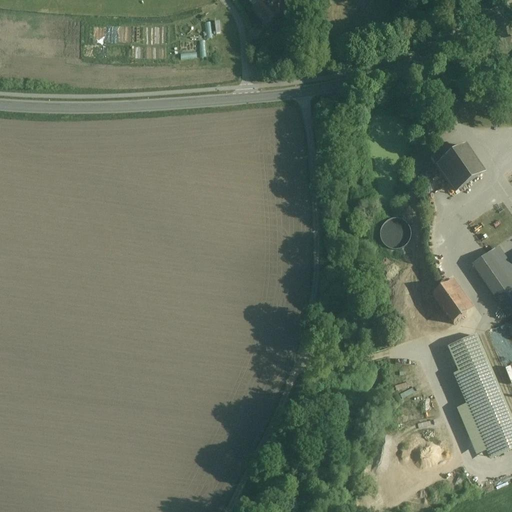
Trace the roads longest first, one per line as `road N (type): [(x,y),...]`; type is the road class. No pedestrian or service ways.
road 1 (tertiary): [(511,12),(396,70),(321,91),(75,108),(0,104)]
road 2 (track): [(305,93),(313,306),(271,429),(229,511)]
